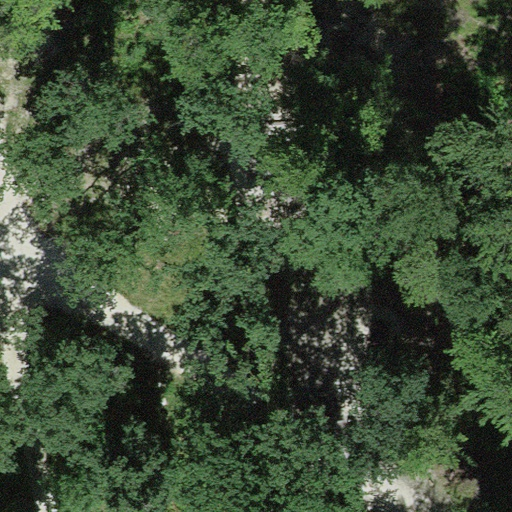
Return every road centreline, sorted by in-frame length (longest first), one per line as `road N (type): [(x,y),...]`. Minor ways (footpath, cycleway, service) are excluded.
road 1 (track): [(424,511),(0,222)]
road 2 (track): [(0,262),(49,511)]
